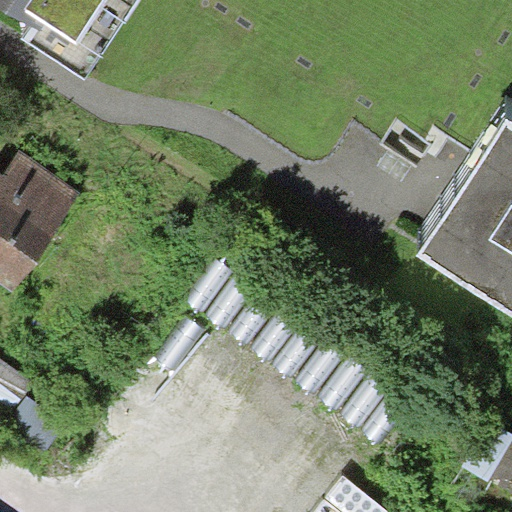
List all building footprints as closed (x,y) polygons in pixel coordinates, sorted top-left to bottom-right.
[(83,79),(135,0),(0,0),(0,4),(31,25),(22,38),(83,79)] [(511,121),(506,117),(417,253),(511,314),(511,121)] [(0,281),(16,293),(83,197),(21,153),(5,175),(0,171),(0,281)] [(35,382),(0,356),(0,404),(12,413),(35,382)] [(67,422),(28,394),(5,427),(44,454),(67,422)]
